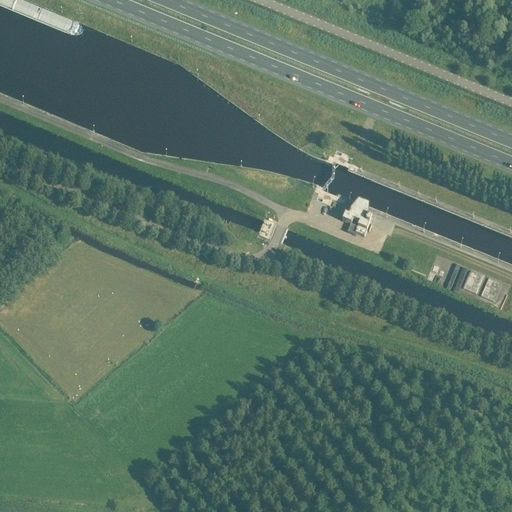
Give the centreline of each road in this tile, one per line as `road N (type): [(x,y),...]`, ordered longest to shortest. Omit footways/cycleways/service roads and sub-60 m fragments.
road 1 (trunk): [(105,0),(511,167)]
road 2 (trunk): [(511,141),(166,0)]
road 3 (unclassified): [(259,264),(0,164)]
road 4 (unclassified): [(258,0),(511,103)]
